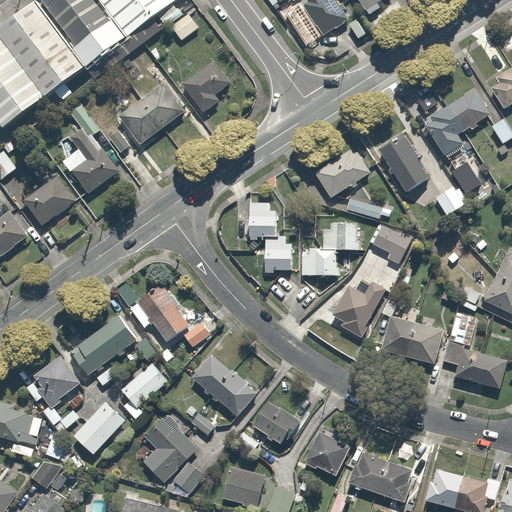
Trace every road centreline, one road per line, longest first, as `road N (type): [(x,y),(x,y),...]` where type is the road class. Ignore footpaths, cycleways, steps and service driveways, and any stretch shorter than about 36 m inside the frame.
road 1 (residential): [(166,209),(236,299),(290,350),(379,401),(511,441)]
road 2 (secondary): [(313,113),(492,0)]
road 3 (secondary): [(0,331),(166,209)]
road 4 (secondary): [(166,209),(313,113)]
road 5 (unclassified): [(313,113),(230,0)]
